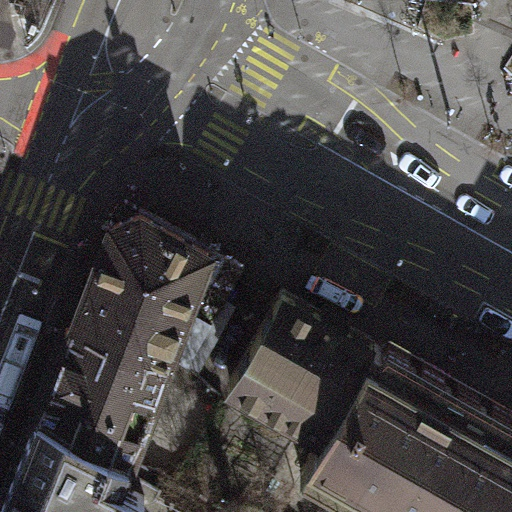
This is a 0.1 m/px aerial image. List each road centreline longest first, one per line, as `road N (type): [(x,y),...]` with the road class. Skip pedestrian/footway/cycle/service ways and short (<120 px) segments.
road 1 (tertiary): [(110,50),(511,253)]
road 2 (tertiary): [(0,291),(79,111)]
